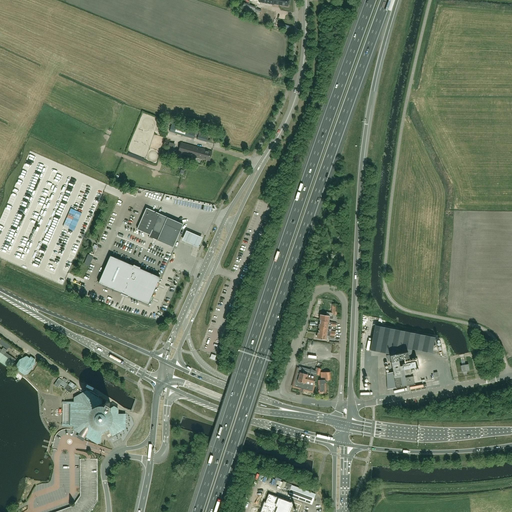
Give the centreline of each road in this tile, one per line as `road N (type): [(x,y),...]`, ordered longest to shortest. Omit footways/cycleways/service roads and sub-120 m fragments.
road 1 (motorway): [(212,511),(386,0)]
road 2 (motorway): [(371,0),(197,511)]
road 3 (unclassified): [(508,376),(487,330),(401,308),(385,289),(403,115),(430,0)]
road 4 (motorway): [(350,405),(365,130),(396,0)]
road 5 (unclassified): [(279,394),(306,301),(327,288),(344,305),(340,406)]
road 6 (primary): [(186,331),(273,143)]
road 7 (primary): [(273,143),(224,220),(183,313)]
road 8 (primary): [(0,291),(159,382)]
road 9 (primary): [(164,360),(0,290)]
road 10 (trunk): [(511,430),(420,434),(347,424)]
road 11 (unclassified): [(350,405),(508,376)]
road 12 (primary): [(185,394),(335,443)]
road 13 (trunk): [(356,446),(428,452),(511,444)]
road 14 (primary): [(318,417),(257,410),(169,381)]
road 15 (primary): [(318,417),(174,364)]
road 16 (primary): [(273,143),(298,89),(306,0)]
road 17 (unclassified): [(279,394),(205,367),(186,331)]
